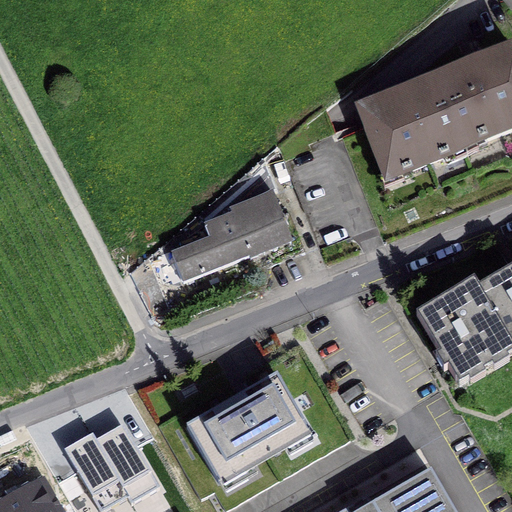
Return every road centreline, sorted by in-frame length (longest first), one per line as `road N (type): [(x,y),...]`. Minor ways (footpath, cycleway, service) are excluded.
road 1 (residential): [(159,364),(511,220)]
road 2 (residential): [(0,58),(159,364)]
road 3 (residential): [(0,430),(159,364)]
